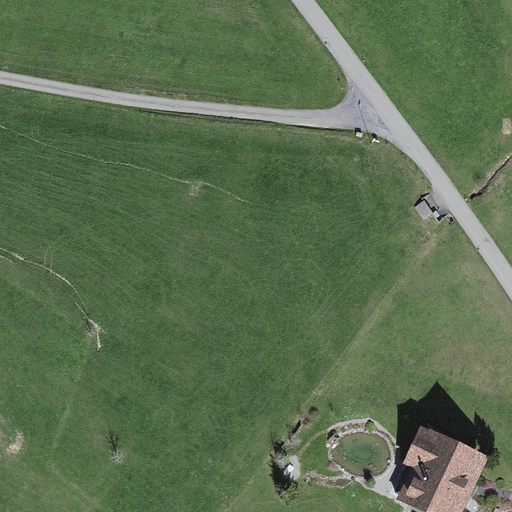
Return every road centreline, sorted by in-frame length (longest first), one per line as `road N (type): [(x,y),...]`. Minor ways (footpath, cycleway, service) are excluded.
road 1 (track): [(379,117),(338,125),(112,102),(0,81)]
road 2 (unclassified): [(301,0),(511,293)]
